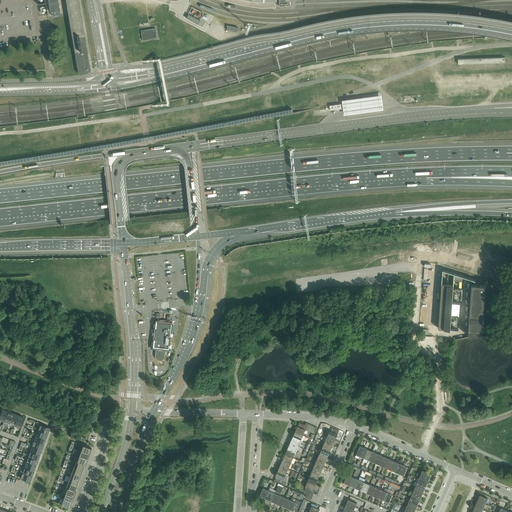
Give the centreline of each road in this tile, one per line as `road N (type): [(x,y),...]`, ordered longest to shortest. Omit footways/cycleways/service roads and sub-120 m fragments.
road 1 (motorway): [(479,152),(0,198)]
road 2 (motorway): [(0,217),(424,177)]
road 3 (secondary): [(494,110),(181,148)]
road 4 (tertiary): [(254,49),(394,23),(511,33)]
road 5 (secondary): [(122,244),(132,402)]
road 6 (tertiary): [(109,88),(254,49)]
road 7 (tertiary): [(254,49),(108,81)]
road 8 (secondary): [(244,231),(390,211)]
road 9 (track): [(0,134),(142,116)]
road 10 (secondary): [(154,411),(190,332),(200,284)]
road 11 (motorway): [(128,156),(0,172)]
road 12 (motorway): [(0,247),(122,244)]
road 13 (motorway): [(390,211),(511,202)]
road 14 (secondary): [(390,211),(511,215)]
